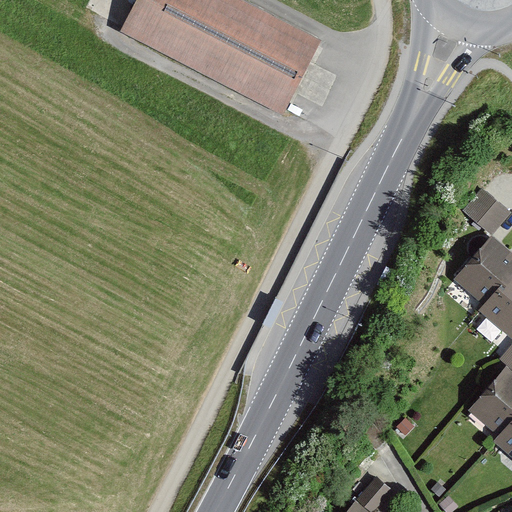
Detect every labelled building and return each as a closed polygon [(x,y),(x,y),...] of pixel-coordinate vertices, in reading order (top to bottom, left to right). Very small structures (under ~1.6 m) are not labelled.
[(137,0),(120,35),(282,117),(320,42),(238,0),(137,0)] [(509,214),(481,191),(462,214),(490,236),(509,214)] [(511,255),(495,241),(457,284),(484,307),(479,314),(511,341),(511,340),(511,255)] [(511,349),(501,364),(506,369),(470,413),(499,437),(494,443),(511,457),(511,349)] [(379,511),(395,493),(376,478),(349,511),(379,511)]
